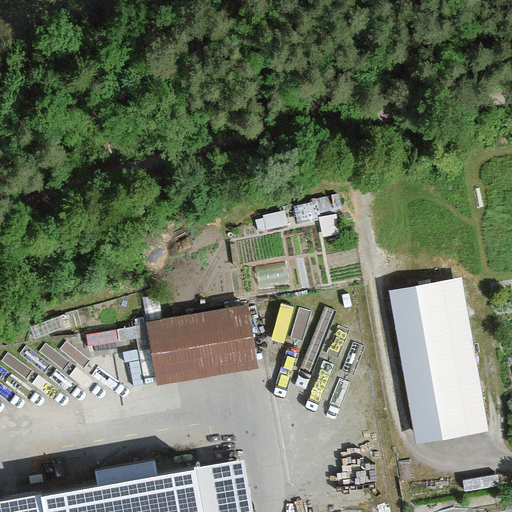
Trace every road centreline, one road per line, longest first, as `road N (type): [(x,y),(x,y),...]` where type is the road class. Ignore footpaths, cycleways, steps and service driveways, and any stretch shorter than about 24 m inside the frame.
road 1 (track): [(511,92),(244,139),(80,184),(0,216)]
road 2 (unknown): [(0,470),(32,452),(215,424),(251,444),(269,511)]
